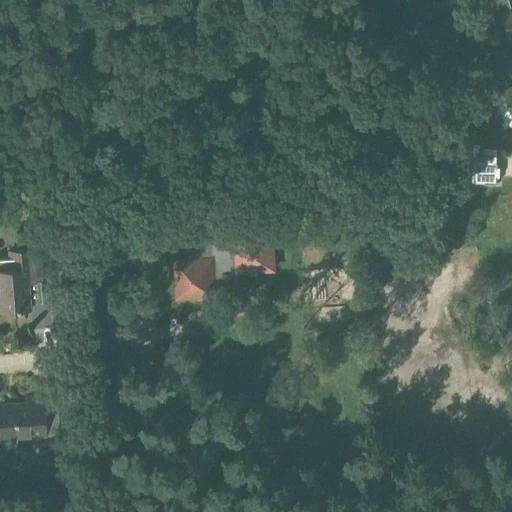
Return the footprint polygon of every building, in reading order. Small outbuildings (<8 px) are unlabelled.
[(404,0),(409,16),(432,8),(429,0),(404,0)] [(508,0),(483,0),(479,1),(484,16),(503,11),(511,40),(511,7),(511,8),(508,0)] [(508,91),(495,95),(505,126),(511,122),(511,87),(507,89),(508,91)] [(473,151),(473,184),(497,184),(498,152),(473,151)] [(288,203),(331,202),(331,187),(287,189),(288,203)] [(176,262),(178,297),(214,294),(213,288),(240,286),(239,271),(274,269),(272,233),(236,236),(236,225),(223,226),(185,229),(187,261),(176,262)] [(10,269),(0,269),(0,309),(28,308),(27,281),(40,281),(37,250),(9,252),(10,269)] [(26,404),(0,405),(0,446),(0,448),(1,448),(0,438),(39,435),(40,451),(59,449),(57,420),(43,421),(41,398),(26,399),(26,404)] [(63,463),(51,463),(51,477),(64,477),(63,463)]
